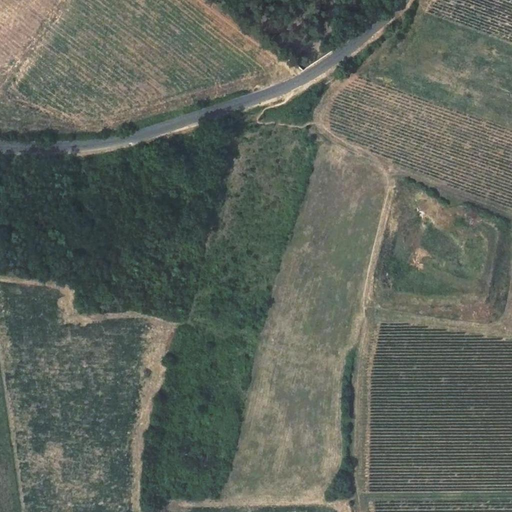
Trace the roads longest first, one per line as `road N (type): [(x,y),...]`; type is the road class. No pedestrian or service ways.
road 1 (tertiary): [(0,145),(131,137),(293,83),(402,0)]
road 2 (track): [(511,215),(323,133),(320,107),(340,80)]
